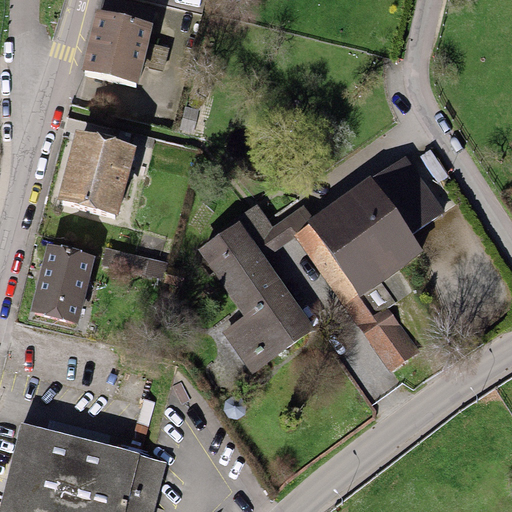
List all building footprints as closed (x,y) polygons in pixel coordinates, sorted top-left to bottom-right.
[(101,30),(86,90),(132,101),(146,41),(101,30)] [(81,141),(64,211),(121,225),(139,156),(81,141)] [(313,228),(292,243),(387,375),(406,361),(368,308),(423,268),(366,190),(313,228)] [(271,240),(259,223),(202,263),(249,328),(225,345),(253,383),(311,342),(258,267),(292,243),(313,228),(304,216),(271,240)] [(160,259),(107,246),(102,268),(154,281),(160,259)] [(49,250),(34,317),(83,328),(98,261),(49,250)] [(21,428),(0,511),(150,511),(162,462),(21,428)]
